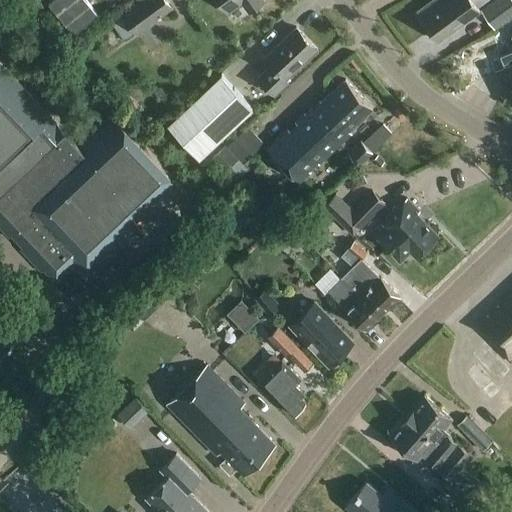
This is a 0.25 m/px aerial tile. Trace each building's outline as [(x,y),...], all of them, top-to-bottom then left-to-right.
[(135,34),(172,7),(166,0),(141,0),(124,13),(110,23),(123,42),(134,33),(135,34)] [(218,0),(228,13),(240,3),(243,8),(245,6),(249,11),(264,0),(263,0),(218,0)] [(438,39),(467,19),(479,10),(471,0),(438,0),(441,3),(422,17),(438,39)] [(493,0),(480,10),(495,30),(511,17),(511,1),(511,0),(493,0)] [(75,25),(84,46),(97,40),(88,20),(75,25)] [(258,76),(275,94),(289,81),(286,78),(318,48),(297,26),(264,57),(271,64),(258,76)] [(507,68),(501,70),(511,98),(511,34),(510,36),(511,39),(511,51),(502,56),(507,68)] [(78,145),(0,62),(0,227),(9,237),(12,235),(23,246),(20,249),(42,272),(44,269),(56,282),(74,266),(89,283),(97,275),(95,273),(141,229),(127,215),(170,174),(112,112),(78,145)] [(168,123),(200,158),(253,108),(221,74),(168,123)] [(321,100),(310,110),(340,143),(352,132),(350,130),(373,107),(346,78),(322,101),(321,100)] [(340,143),(310,110),(306,113),(305,112),(268,148),(300,182),(340,143)] [(210,160),(223,174),(238,159),(241,162),(243,165),(252,156),(242,145),(254,134),(247,127),(227,146),(226,145),(210,160)] [(360,141),(347,154),(358,166),(372,153),(360,141)] [(378,155),(372,161),(378,168),(385,163),(378,155)] [(322,205),(352,233),(383,201),(370,189),(351,208),(334,193),(322,205)] [(406,198),(382,222),(387,228),(378,238),(387,248),(400,261),(410,251),(417,257),(439,236),(417,214),(420,212),(406,198)] [(304,214),(290,227),(301,239),(314,226),(304,214)] [(290,227),(276,240),(287,251),(301,239),(290,227)] [(354,265),(342,277),(354,289),(355,288),(361,295),(364,292),(384,312),(400,296),(381,276),(380,277),(361,258),(368,252),(355,241),(343,256),(354,265)] [(354,289),(342,277),(331,289),(334,292),(349,307),(348,308),(367,328),(384,312),(364,292),(361,295),(355,288),(354,289)] [(511,291),(477,326),(511,362),(511,291)] [(242,299),(227,313),(244,332),(259,318),(242,299)] [(314,302),(290,324),(329,364),(352,341),(314,302)] [(279,325),(267,337),(285,356),(297,345),(279,325)] [(102,388),(100,393),(126,401),(140,360),(124,354),(126,350),(102,342),(88,383),(102,388)] [(262,381),(295,413),(306,402),(301,397),(305,394),(295,384),(302,378),(283,359),(262,381)] [(237,465),(244,472),(276,442),(241,407),(245,403),(207,364),(167,402),(217,455),(221,450),(226,456),(220,461),(230,472),(237,465)] [(424,395),(407,415),(434,437),(434,438),(440,443),(447,434),(449,433),(442,428),(451,417),(424,395)] [(136,397),(118,414),(131,427),(149,410),(136,397)] [(457,423),(482,450),(492,441),(466,414),(457,423)] [(427,459),(452,479),(446,486),(464,502),(482,483),(463,468),(473,455),(458,443),(447,434),(440,443),(434,438),(434,437),(407,415),(391,435),(418,457),(427,446),(434,451),(427,459)] [(113,420),(107,425),(111,430),(117,424),(113,420)] [(22,455),(32,463),(38,456),(28,448),(22,455)] [(208,511),(187,490),(200,478),(176,453),(160,469),(168,476),(147,497),(161,511),(208,511)] [(367,481),(346,506),(353,511),(413,511),(396,497),(392,503),(367,481)]
